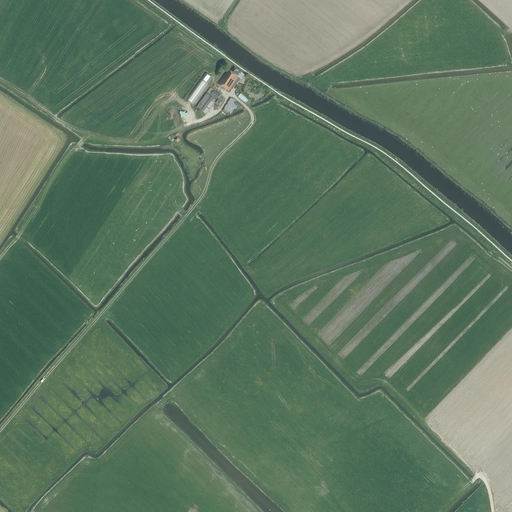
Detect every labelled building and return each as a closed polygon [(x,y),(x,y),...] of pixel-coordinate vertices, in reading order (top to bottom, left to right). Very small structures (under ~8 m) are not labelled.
[(242,74),(242,73),(235,68),(232,72),(228,70),(218,85),(228,92),(237,80),(238,80),(239,78),(241,80),(244,75),(242,74)] [(213,78),(205,73),(186,99),(193,105),(208,85),(213,78)] [(203,112),(213,99),(210,96),(211,94),(218,99),(215,103),(219,107),(224,101),(219,97),(221,95),(210,88),(196,107),(203,112)] [(245,104),(249,100),(241,93),(238,97),(245,104)] [(177,108),(182,119),(188,116),(184,105),(177,108)]
